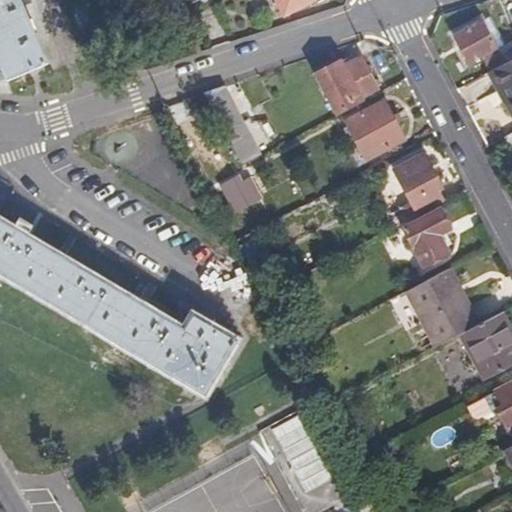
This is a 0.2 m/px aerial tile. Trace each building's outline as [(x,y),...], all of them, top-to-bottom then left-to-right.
[(0,0),(0,86),(8,83),(48,68),(23,6),(32,3),(31,0),(0,0)] [(276,0),(284,15),(314,0),(276,0)] [(490,18),(483,21),(496,49),(504,45),(490,18)] [(483,57),(490,72),(494,71),(505,65),(496,49),(483,21),(455,35),(469,64),(483,57)] [(318,74),(341,116),(366,102),(363,98),(380,89),(363,58),(346,66),(343,60),(318,74)] [(507,99),(506,100),(511,111),(511,61),(505,65),(494,71),(507,99)] [(490,72),(488,74),(502,101),(506,100),(507,99),(494,71),(490,72)] [(225,88),(206,95),(246,167),(264,157),(225,88)] [(386,102),(347,122),(350,128),(346,131),(348,137),(353,134),(368,161),(407,141),(386,102)] [(191,118),(176,126),(190,154),(206,146),(191,118)] [(397,170),(421,216),(445,203),(440,192),(445,189),(426,155),(397,170)] [(427,266),(450,254),(441,236),(453,228),(443,209),(407,229),(427,266)] [(0,275),(203,398),(235,345),(184,313),(174,327),(0,222),(0,275)] [(243,253),(266,297),(281,289),(284,288),(271,265),(270,266),(261,249),(257,251),(255,246),(243,253)] [(452,269),(407,292),(435,347),(461,334),(480,324),(452,269)] [(281,289),(266,297),(276,315),(292,307),(281,289)] [(511,329),(503,313),(480,324),(461,334),(485,379),(511,365),(511,329)] [(479,419),(498,409),(509,430),(511,428),(511,384),(497,392),(469,407),(474,417),(479,419)] [(334,400),(323,405),(328,415),(339,410),(334,400)] [(440,444),(453,437),(446,424),(433,432),(440,444)] [(350,430),(339,435),(350,455),(360,449),(350,430)] [(398,455),(393,445),(376,454),(382,464),(398,455)]
